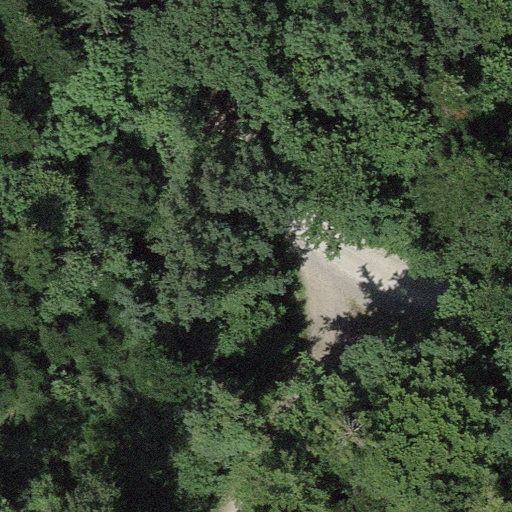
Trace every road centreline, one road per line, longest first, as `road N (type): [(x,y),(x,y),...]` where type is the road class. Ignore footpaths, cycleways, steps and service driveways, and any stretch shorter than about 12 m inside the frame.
road 1 (track): [(511,295),(361,299),(249,166),(85,0)]
road 2 (track): [(253,511),(361,299)]
